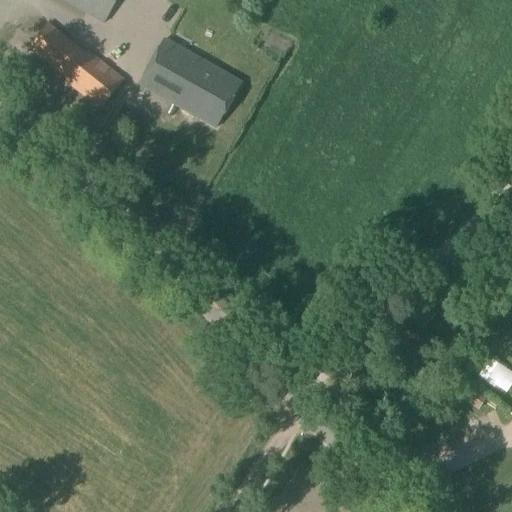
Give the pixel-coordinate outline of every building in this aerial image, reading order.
[(59,0),(104,25),(117,0),(59,0)] [(158,0),(146,0),(143,12),(155,15),(159,0),(158,0)] [(65,82),(101,111),(123,81),(87,53),(86,56),(47,25),(28,49),(67,80),(65,82)] [(139,87),(216,129),(241,85),(191,56),(188,60),(162,45),(139,87)] [(496,388),(507,372),(494,364),(484,380),(496,388)] [(478,412),(486,400),(474,392),(466,404),(478,412)]
